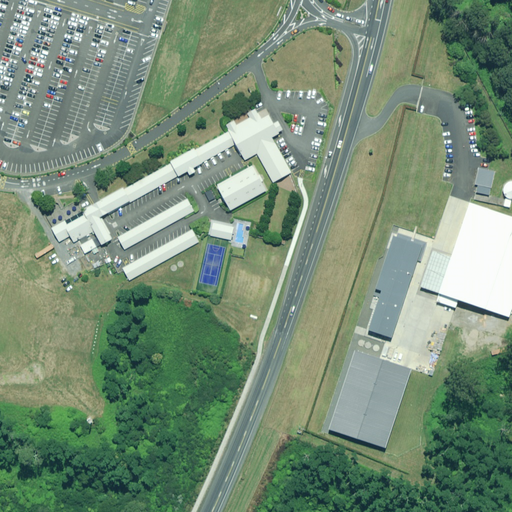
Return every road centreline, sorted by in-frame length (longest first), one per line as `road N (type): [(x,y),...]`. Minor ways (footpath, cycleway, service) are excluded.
road 1 (primary): [(213,511),(321,219),(372,29)]
road 2 (unclassified): [(265,50),(105,162),(60,178),(0,184)]
